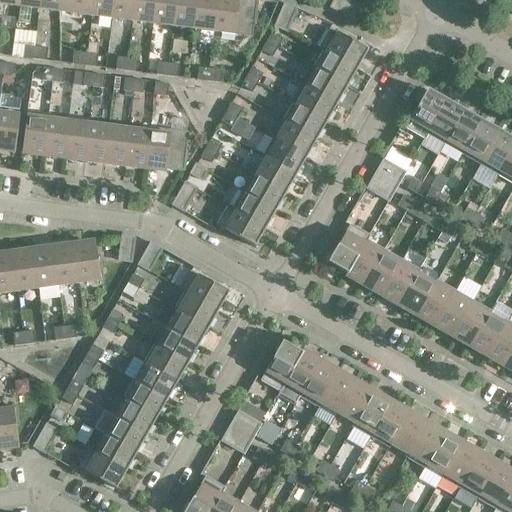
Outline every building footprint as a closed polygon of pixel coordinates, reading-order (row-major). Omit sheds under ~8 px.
[(40,0),(19,0),(19,7),(39,10),(40,0)] [(40,0),(39,10),(59,13),(60,0),(40,0)] [(93,0),(60,0),(59,13),(60,13),(61,9),(70,10),(70,14),(91,17),(93,0)] [(113,0),(93,0),(91,17),(111,19),(113,0)] [(134,0),(113,0),(111,19),(132,22),(134,0)] [(155,0),(134,0),(132,22),(152,25),(155,0)] [(176,0),(155,0),(152,25),(173,27),(176,0)] [(196,0),(176,0),(173,27),(193,30),(196,0)] [(217,0),(196,0),(193,30),(213,32),(217,0)] [(257,0),(254,0),(217,0),(213,32),(252,37),(257,0)] [(346,0),(333,0),(330,8),(353,19),(359,6),(346,0)] [(296,9),(284,4),(275,27),(287,32),(296,9)] [(330,29),(319,47),(357,69),(368,51),(330,29)] [(283,38),(272,32),(267,41),(278,47),(283,38)] [(278,47),(267,41),(262,50),(273,57),(278,47)] [(24,45),(22,58),(32,59),(34,47),(24,45)] [(48,49),(34,47),(32,59),(46,61),(48,49)] [(357,69),(319,47),(318,49),(323,51),(313,68),(347,87),(357,69)] [(73,52),(71,64),(85,66),(86,53),(73,52)] [(97,55),(86,53),(85,66),(95,67),(97,55)] [(117,57),(115,70),(126,71),(127,59),(117,57)] [(138,60),(127,59),(126,71),(136,73),(138,60)] [(15,65),(4,63),(3,76),(13,77),(15,65)] [(157,63),(156,75),(166,77),(168,64),(157,63)] [(178,65),(168,64),(166,77),(177,78),(178,65)] [(263,74),(252,67),(247,76),(258,83),(263,74)] [(43,68),(43,69),(42,81),(52,82),(54,70),(43,68)] [(198,68),(196,80),(207,82),(208,69),(198,68)] [(347,87),(313,68),(303,85),(337,105),(347,87)] [(222,71),(208,69),(207,82),(221,83),(222,71)] [(64,71),(54,70),(52,82),(63,84),(64,71)] [(94,75),(84,74),(82,86),(93,88),(94,75)] [(105,76),(94,75),(93,88),(103,89),(105,76)] [(258,83),(247,76),(241,86),(252,92),(258,83)] [(135,80),(124,79),(123,91),(133,93),(135,80)] [(145,81),(135,80),(133,93),(144,94),(145,81)] [(169,84),(155,83),(154,95),(167,97),(169,84)] [(337,105),(303,85),(293,103),(327,122),(337,105)] [(405,129),(424,140),(446,101),(427,91),(405,129)] [(464,112),(446,101),(424,140),(425,140),(428,136),(444,145),(464,112)] [(242,109),(231,103),(226,112),(237,119),(242,109)] [(327,122),(293,103),(283,121),(316,140),(327,122)] [(20,111),(0,108),(0,148),(15,150),(20,111)] [(48,115),(27,112),(22,151),(43,154),(48,115)] [(237,119),(226,112),(221,121),(232,128),(237,119)] [(481,122),(464,112),(444,145),(462,155),(481,122)] [(50,115),(48,115),(43,154),(64,156),(68,118),(67,117),(67,121),(49,119),(50,115)] [(89,120),(68,118),(64,156),(84,159),(89,120)] [(255,129),(237,119),(232,128),(229,132),(247,142),(255,129)] [(90,120),(89,120),(84,159),(104,161),(108,126),(90,124),(90,120)] [(316,140),(283,121),(272,139),(306,158),(316,140)] [(499,132),(481,122),(462,155),(480,166),(499,132)] [(129,129),(108,126),(104,161),(124,164),(129,129)] [(148,128),(148,131),(149,131),(144,167),(184,171),(189,133),(148,128)] [(148,131),(129,129),(124,164),(144,167),(149,131),(148,131)] [(511,150),(511,139),(499,132),(480,166),(497,176),(511,150)] [(222,145),(211,138),(206,148),(217,154),(222,145)] [(306,158),(272,139),(262,157),(296,176),(306,158)] [(391,147),(383,161),(404,173),(412,159),(391,147)] [(217,154),(206,148),(200,157),(211,163),(217,154)] [(511,150),(497,176),(511,184),(511,150)] [(296,176),(262,157),(252,174),(286,194),(296,176)] [(378,172),(377,171),(377,172),(398,184),(404,173),(383,161),(383,162),(384,162),(378,172)] [(207,172),(195,165),(190,174),(201,181),(207,172)] [(286,194),(252,174),(242,192),(276,211),(286,194)] [(394,191),(373,178),(373,179),(374,180),(368,189),(367,189),(388,202),(394,191)] [(413,178),(410,183),(406,189),(416,195),(422,184),(413,178)] [(196,189),(185,183),(172,206),(183,212),(196,189)] [(430,188),(428,193),(424,199),(433,205),(440,194),(430,188)] [(276,211),(242,192),(232,208),(228,206),(227,207),(265,229),(276,211)] [(449,199),(440,194),(433,205),(442,210),(446,204),(449,199)] [(412,201),(403,196),(396,207),(406,212),(412,201)] [(421,206),(412,201),(406,212),(415,217),(421,206)] [(265,229),(227,207),(217,226),(255,248),(265,229)] [(466,209),(463,213),(459,220),(469,225),(475,214),(466,209)] [(484,219),(475,214),(469,225),(478,230),(484,219)] [(447,221),(438,216),(432,227),(441,232),(447,221)] [(457,227),(447,221),(441,232),(450,238),(457,227)] [(328,263),(347,274),(369,236),(350,225),(328,263)] [(502,229),(499,234),(495,240),(504,246),(511,235),(502,229)] [(118,261),(131,263),(134,238),(122,236),(118,261)] [(370,236),(369,236),(347,274),(364,284),(384,250),(367,241),(370,236)] [(483,242),(474,237),(468,248),(477,253),(483,242)] [(493,247),(483,242),(477,253),(486,258),(493,247)] [(162,249),(151,243),(138,266),(149,272),(162,249)] [(95,244),(74,247),(78,284),(103,281),(101,262),(97,263),(95,244)] [(78,284),(74,247),(53,250),(58,287),(78,284)] [(58,287),(53,250),(33,252),(38,289),(58,287)] [(401,261),(384,250),(364,284),(382,294),(401,261)] [(38,289),(33,252),(13,255),(17,292),(38,289)] [(0,294),(17,292),(13,255),(0,256),(0,294)] [(511,258),(509,257),(503,268),(511,272),(511,258)] [(419,271),(401,261),(382,294),(400,305),(419,271)] [(190,271),(180,290),(218,312),(229,293),(190,271)] [(420,271),(419,271),(400,305),(418,315),(437,281),(436,280),(434,284),(419,275),(420,271)] [(144,280),(133,274),(128,283),(139,290),(144,280)] [(455,291),(437,281),(418,315),(436,325),(455,291)] [(139,290),(128,283),(122,292),(134,299),(139,290)] [(218,312),(180,290),(179,291),(184,293),(174,310),(208,329),(218,312)] [(473,302),(455,291),(436,325),(453,335),(473,302)] [(490,312),(473,302),(453,335),(471,346),(490,312)] [(124,316),(113,309),(107,319),(118,325),(124,316)] [(208,329),(174,310),(164,328),(198,347),(208,329)] [(492,312),(490,312),(471,346),(489,356),(508,322),(507,321),(505,324),(490,316),(492,312)] [(118,325),(107,319),(102,328),(113,334),(118,325)] [(511,356),(511,324),(508,322),(489,356),(506,366),(511,356)] [(74,326),(64,327),(65,340),(76,338),(74,326)] [(65,340),(64,327),(53,329),(55,341),(65,340)] [(198,347),(164,328),(154,345),(188,365),(198,347)] [(33,331),(23,333),(25,345),(35,344),(33,331)] [(25,345),(23,333),(12,334),(14,347),(25,345)] [(260,381),(279,392),(301,353),(282,343),(260,381)] [(103,352),(92,345),(87,355),(98,361),(103,352)] [(188,365),(154,345),(143,363),(177,383),(188,365)] [(319,364),(301,353),(279,392),(280,392),(278,397),(294,406),(299,397),(319,364)] [(98,361),(87,355),(82,364),(93,370),(98,361)] [(177,383),(143,363),(133,381),(167,401),(177,383)] [(336,374),(319,364),(299,397),(317,408),(336,374)] [(354,384),(336,374),(317,408),(318,408),(320,405),(336,415),(354,384)] [(83,387),(72,381),(66,390),(78,396),(83,387)] [(167,401),(133,381),(123,399),(157,418),(167,401)] [(372,394),(354,384),(336,415),(353,424),(351,427),(352,428),(372,394)] [(78,396),(66,390),(61,399),(72,405),(78,396)] [(389,404),(372,394),(352,428),(370,438),(389,404)] [(157,418),(123,399),(113,417),(147,436),(157,418)] [(407,414),(389,404),(370,438),(388,448),(407,414)] [(17,408),(0,409),(0,447),(18,445),(16,427),(19,426),(17,408)] [(67,414),(56,408),(51,417),(62,423),(67,414)] [(233,424),(232,424),(253,436),(255,434),(259,425),(238,413),(238,414),(233,424)] [(425,425),(407,414),(388,448),(389,449),(391,446),(406,455),(404,458),(406,458),(425,425)] [(147,436),(113,417),(103,434),(136,454),(147,436)] [(57,432),(46,425),(33,447),(44,454),(57,432)] [(443,435),(425,425),(406,458),(424,469),(443,435)] [(249,443),(228,430),(228,431),(229,432),(223,441),(222,441),(222,442),(243,454),(248,445),(249,443)] [(268,430),(265,435),(262,441),(271,446),(277,435),(268,430)] [(136,454),(103,434),(93,451),(89,448),(88,449),(126,471),(136,454)] [(461,445),(443,435),(424,469),(425,470),(427,466),(442,475),(440,478),(441,479),(461,445)] [(286,440),(283,445),(279,451),(288,457),(295,446),(286,440)] [(478,455),(461,445),(441,479),(459,489),(478,455)] [(304,451),(295,446),(288,457),(298,462),(301,456),(304,451)] [(267,453),(258,447),(252,459),(261,464),(267,453)] [(126,471),(88,449),(77,468),(116,490),(126,471)] [(276,458),(267,453),(261,464),(270,469),(276,458)] [(496,466),(478,455),(459,489),(477,499),(496,466)] [(321,461),(318,465),(315,472),(324,477),(330,466),(321,461)] [(339,471),(330,466),(324,477),(333,482),(339,471)] [(511,478),(511,474),(496,466),(477,499),(494,509),(511,478)] [(302,473),(293,468),(287,479),(296,484),(302,473)] [(63,483),(67,476),(60,472),(56,479),(63,483)] [(312,478),(302,473),(296,484),(305,489),(312,478)] [(185,511),(209,511),(224,488),(205,477),(185,511)] [(511,511),(511,478),(494,509),(499,511),(511,511)] [(357,481),(352,489),(350,492),(359,497),(366,486),(357,481)] [(375,492),(366,486),(359,497),(369,503),(375,492)] [(225,489),(224,488),(209,511),(233,511),(239,503),(222,493),(225,489)] [(338,493),(329,488),(322,499),(331,505),(338,493)] [(347,499),(338,493),(331,505),(341,510),(347,499)] [(392,502),(390,506),(386,511),(398,511),(401,507),(392,502)] [(255,511),(239,503),(233,511),(255,511)]
